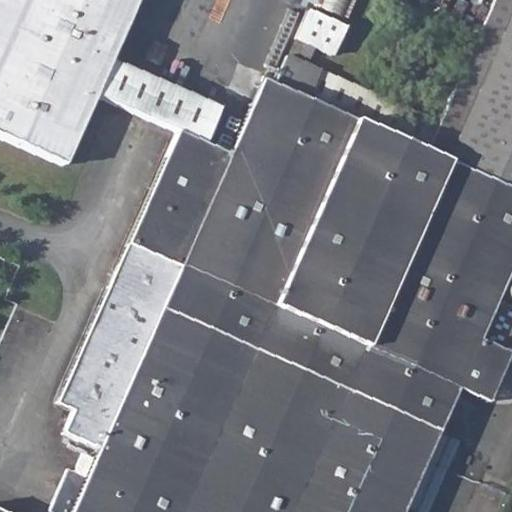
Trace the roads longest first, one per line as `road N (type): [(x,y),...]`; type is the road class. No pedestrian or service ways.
road 1 (unknown): [(69,263),(0,438)]
road 2 (unknown): [(69,263),(138,138)]
